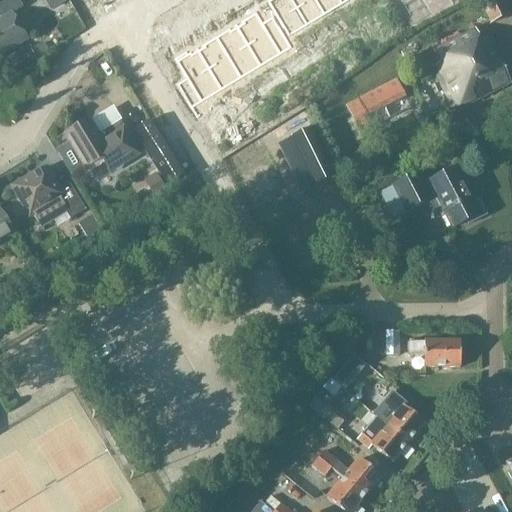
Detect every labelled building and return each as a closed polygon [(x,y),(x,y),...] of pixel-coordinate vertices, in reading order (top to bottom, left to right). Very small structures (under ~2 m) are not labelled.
[(0,20),(0,21),(0,56),(26,40),(11,15),(22,8),(17,0),(8,0),(0,5),(0,20)] [(62,0),(75,25),(97,13),(90,0),(62,0)] [(290,0),(270,0),(267,2),(288,37),(306,26),(290,0)] [(314,0),(290,0),(306,26),(324,15),(314,0)] [(338,0),(314,0),(324,15),(341,5),(338,0)] [(477,0),(489,25),(510,15),(503,0),(477,0)] [(242,24),(236,28),(260,67),(290,48),(272,18),(261,24),(255,14),(241,22),(242,24)] [(395,30),(390,23),(380,29),(384,36),(395,30)] [(229,30),(215,38),(240,79),(260,67),(236,28),(230,32),(229,30)] [(451,112),(509,83),(496,57),(495,58),(486,41),(480,44),(473,29),(431,50),(438,64),(433,66),(431,70),(451,112)] [(363,41),(367,48),(377,41),(373,34),(363,41)] [(203,48),(197,52),(221,91),(240,79),(215,38),(202,46),(203,48)] [(358,56),(367,48),(363,41),(353,49),(358,56)] [(42,44),(31,51),(35,57),(46,51),(42,44)] [(185,53),(174,60),(186,79),(176,85),(190,109),(221,91),(197,52),(191,55),(190,53),(187,55),(185,53)] [(330,66),(335,74),(343,67),(339,60),(330,66)] [(330,88),(339,81),(336,75),(327,81),(330,88)] [(357,100),(346,106),(359,133),(371,127),(410,107),(395,80),(357,100)] [(302,91),(281,103),(289,115),(309,103),(302,91)] [(279,100),(267,108),(277,125),(290,117),(289,115),(281,103),(279,100)] [(68,143),(56,150),(72,177),(103,159),(109,170),(138,153),(123,129),(103,141),(90,120),(64,136),(68,143)] [(149,120),(131,132),(166,188),(184,177),(149,120)] [(256,129),(252,121),(242,127),(247,135),(256,129)] [(313,127),(277,145),(301,193),(337,175),(313,127)] [(32,214),(41,227),(66,213),(70,219),(85,211),(69,185),(59,191),(46,167),(12,187),(29,216),(32,214)] [(419,172),(392,186),(405,211),(429,199),(433,209),(440,206),(451,228),(462,223),(464,226),(485,216),(477,200),(474,202),(456,168),(424,184),(419,172)] [(143,181),(153,198),(165,191),(154,174),(143,181)] [(363,192),(374,219),(392,213),(381,185),(363,192)] [(0,242),(13,235),(0,212),(0,242)] [(92,217),(80,224),(88,236),(99,230),(92,217)] [(397,331),(385,332),(385,356),(397,356),(397,331)] [(424,368),(458,368),(458,342),(407,342),(407,356),(424,356),(424,368)] [(340,371),(333,380),(345,390),(353,381),(340,371)] [(395,415),(385,427),(407,445),(423,426),(402,408),(403,405),(392,396),(384,406),(395,415)] [(333,414),(327,421),(338,430),(344,423),(333,414)] [(407,445),(385,427),(374,440),(363,430),(356,439),(367,449),(369,447),(390,465),(407,445)] [(324,451),(317,459),(330,470),(337,462),(324,451)] [(324,478),(330,470),(317,459),(311,467),(324,478)] [(358,461),(341,481),(363,498),(379,478),(358,461)] [(350,511),(363,498),(341,481),(326,499),(341,511),(350,511)]
